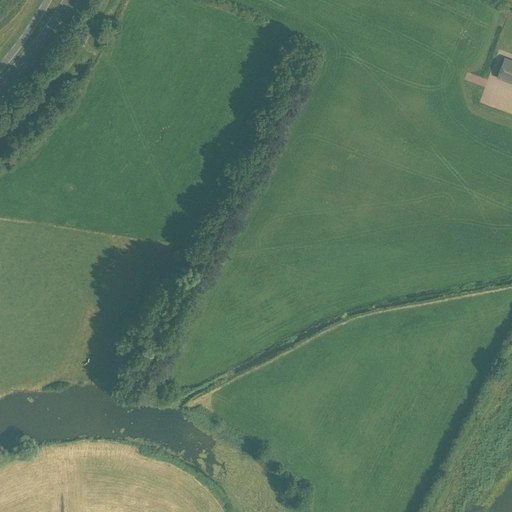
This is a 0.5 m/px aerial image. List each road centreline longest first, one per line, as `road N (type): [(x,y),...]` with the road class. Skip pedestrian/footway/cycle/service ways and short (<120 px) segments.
road 1 (track): [(0,140),(56,80),(106,0)]
road 2 (track): [(511,366),(436,511)]
